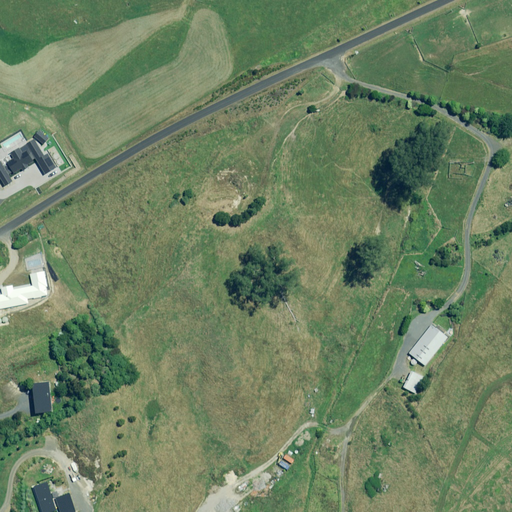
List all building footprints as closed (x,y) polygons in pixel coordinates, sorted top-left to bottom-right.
[(82,15),(75,18),(78,25),(85,22),(82,15)] [(419,361),(426,366),(448,337),(432,325),(410,353),(413,356),(419,361)] [(419,361),(413,356),(409,362),(414,367),(419,361)] [(424,377),(412,371),(404,387),(415,393),(424,377)] [(52,412),(49,382),(33,384),(36,413),(52,412)] [(52,511),(56,511),(47,483),(34,487),(42,511),(52,511)] [(75,511),(70,494),(57,498),(60,511),(75,511)]
